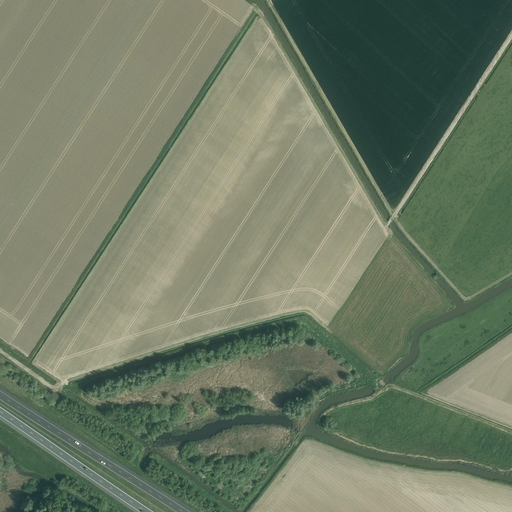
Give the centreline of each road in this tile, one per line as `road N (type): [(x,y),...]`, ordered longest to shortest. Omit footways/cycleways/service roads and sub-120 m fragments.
road 1 (motorway): [(182,511),(0,393)]
road 2 (motorway): [(0,413),(144,511)]
